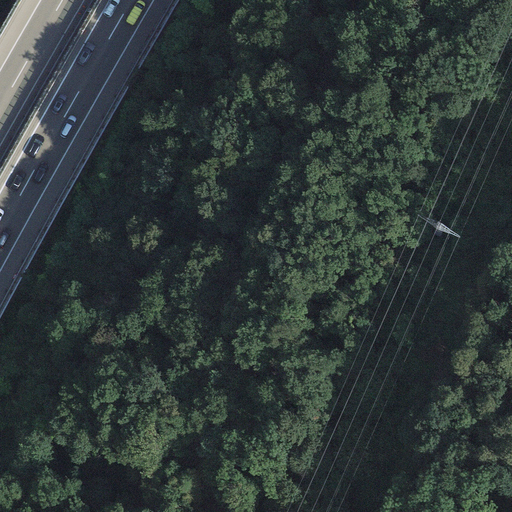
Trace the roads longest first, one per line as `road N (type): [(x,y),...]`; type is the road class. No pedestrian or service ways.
road 1 (track): [(216,511),(207,476),(209,406),(240,299),(301,150),(379,0)]
road 2 (motorway): [(0,228),(130,0)]
road 3 (track): [(0,227),(125,0)]
road 4 (motorway): [(62,0),(0,107)]
